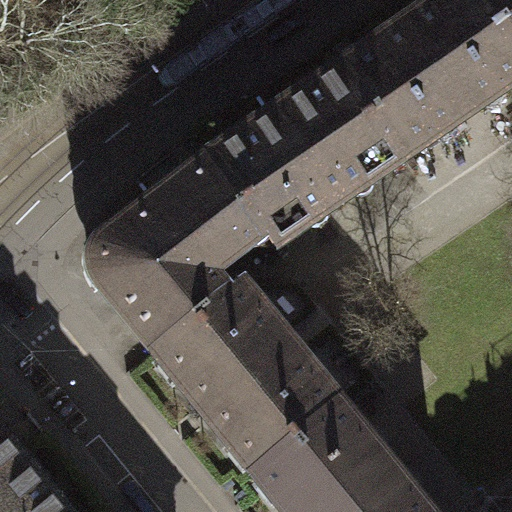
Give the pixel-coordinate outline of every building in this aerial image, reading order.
[(511,38),(484,0),(439,0),(341,66),(404,158),(511,83),(511,38)] [(511,0),(484,0),(511,38),(511,0)] [(341,66),(211,156),(263,231),(274,248),(404,158),(341,66)] [(91,276),(152,352),(228,290),(215,271),(263,231),(211,156),(93,247),(91,276)] [(152,352),(254,476),(342,403),(240,280),(228,290),(152,352)] [(254,476),(284,511),(432,511),(342,403),(254,476)] [(0,511),(64,511),(0,433),(0,511)]
